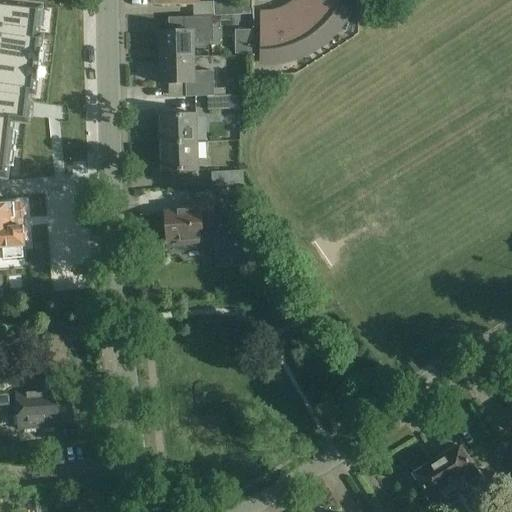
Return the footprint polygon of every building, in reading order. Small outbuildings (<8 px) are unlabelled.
[(212,0),(213,3),(213,16),(214,16),(244,15),(243,0),(212,0)] [(338,15),(335,13),(341,0),(298,0),(295,3),(285,9),(274,13),(262,14),(263,49),(259,49),(259,50),(263,50),(277,49),(292,46),(305,39),(318,31),(320,35),(330,26),(338,15)] [(28,10),(0,7),(0,173),(1,174),(5,134),(19,135),(21,116),(26,116),(27,105),(30,106),(36,35),(26,33),(28,10)] [(193,16),(186,16),(186,31),(160,31),(161,58),(196,57),(195,42),(214,41),(214,16),(213,16),(193,16)] [(216,97),(215,71),(196,71),(196,57),(161,58),(161,84),(182,84),(183,98),(204,97),(216,97)] [(236,111),(236,97),(216,97),(204,97),(204,111),(236,111)] [(158,143),(198,143),(197,114),(161,115),(162,128),(157,128),(158,143)] [(198,143),(158,143),(158,159),(163,159),(163,171),(198,170),(198,143)] [(243,171),(211,173),(212,187),(243,185),(243,171)] [(0,249),(2,249),(3,260),(23,258),(22,247),(24,247),(27,244),(26,231),(22,227),(17,228),(16,220),(21,220),(25,216),(24,207),(21,204),(0,205),(0,249)] [(216,232),(215,218),(214,204),(179,207),(179,211),(166,212),(168,239),(178,239),(178,244),(215,241),(217,268),(241,266),(238,230),(216,232)] [(0,390),(0,414),(14,413),(16,434),(53,431),(52,424),(69,422),(67,393),(40,395),(40,387),(0,390)] [(447,455),(437,462),(469,511),(482,511),(479,507),(493,498),(478,474),(476,475),(459,447),(456,449),(454,446),(445,452),(447,455)] [(469,511),(437,462),(427,467),(426,465),(415,471),(417,474),(414,476),(432,504),(434,503),(439,511),(469,511)]
